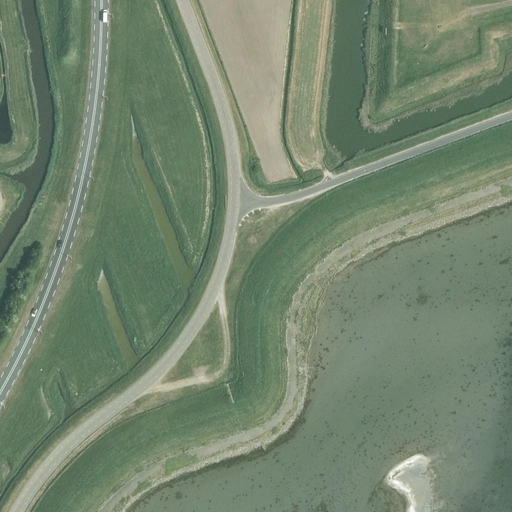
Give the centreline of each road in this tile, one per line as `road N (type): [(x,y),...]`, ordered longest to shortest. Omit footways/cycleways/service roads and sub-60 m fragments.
road 1 (primary): [(0,393),(75,207),(95,100),(100,0)]
road 2 (unclassified): [(16,511),(57,456),(180,345),(217,280),(233,201)]
road 3 (unclassified): [(233,201),(296,196),(511,116)]
road 4 (unclassified): [(233,201),(225,121),(182,0)]
road 5 (track): [(133,392),(221,371),(217,280)]
